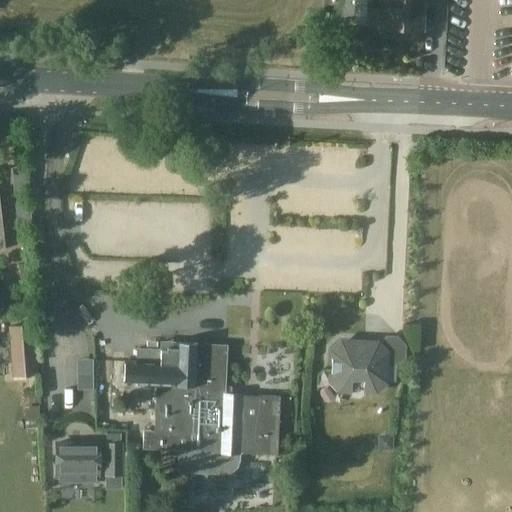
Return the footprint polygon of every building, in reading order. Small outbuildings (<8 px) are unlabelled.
[(367,0),(367,11),(371,11),(370,26),(424,29),(425,0),(367,0)] [(473,183),(474,170),(453,170),(452,183),(473,183)] [(478,198),(501,199),(502,170),(479,170),(478,198)] [(450,274),(469,273),(468,257),(449,258),(450,274)] [(35,325),(30,267),(20,268),(20,277),(22,277),(25,314),(29,314),(30,326),(10,327),(14,376),(38,374),(34,325),(35,325)] [(455,356),(477,358),(480,333),(457,331),(455,356)] [(485,345),(511,345),(511,334),(486,334),(485,345)] [(224,394),(226,346),(174,343),(174,349),(166,348),(166,351),(160,351),(136,350),(135,363),(124,362),(123,382),(156,384),(153,432),(143,431),(142,448),(178,450),(176,472),(192,473),(223,475),(229,471),(235,466),(238,459),(239,452),(276,454),(279,397),(224,394)] [(341,344),(332,352),(331,381),(339,390),(350,390),(351,394),(354,397),(359,397),(362,395),(364,391),(375,391),(384,383),(384,366),(396,366),(405,358),(405,355),(385,354),(377,345),(341,344)] [(23,439),(39,438),(38,417),(22,417),(23,439)] [(97,444),(56,444),(57,482),(98,482),(97,444)]
